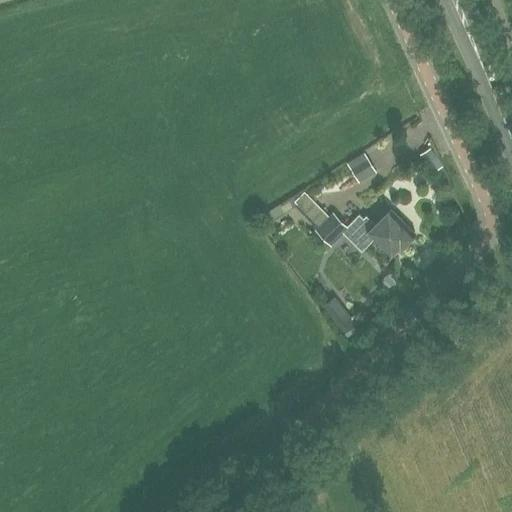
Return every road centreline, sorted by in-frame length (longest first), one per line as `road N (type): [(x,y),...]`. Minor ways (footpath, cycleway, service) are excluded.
road 1 (unclassified): [(221,511),(486,239),(484,198),(392,0)]
road 2 (secondary): [(450,0),(511,153)]
